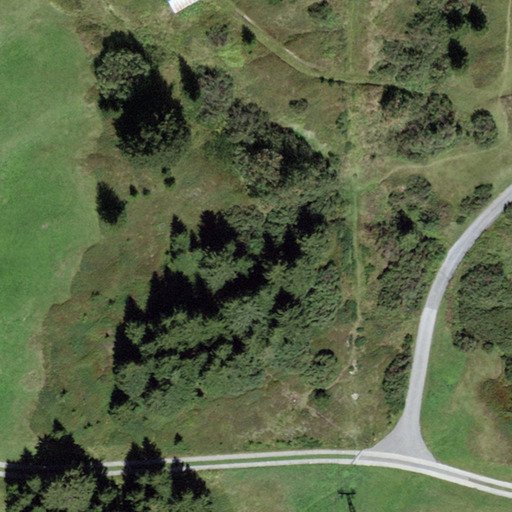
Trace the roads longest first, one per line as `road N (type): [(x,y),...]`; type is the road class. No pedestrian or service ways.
road 1 (track): [(0,468),(357,456)]
road 2 (track): [(511,192),(445,272),(425,327),(401,460)]
